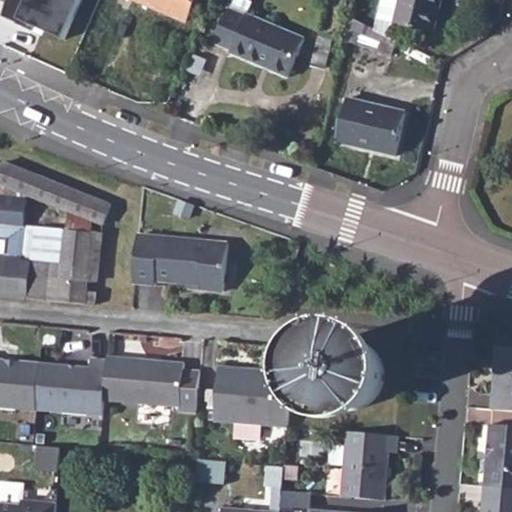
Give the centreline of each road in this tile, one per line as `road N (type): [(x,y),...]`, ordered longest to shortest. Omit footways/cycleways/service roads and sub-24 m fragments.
road 1 (tertiary): [(430,251),(121,142),(0,89)]
road 2 (residential): [(0,313),(294,338),(313,316)]
road 3 (residential): [(469,264),(444,511)]
road 4 (residential): [(430,251),(476,80),(503,57)]
